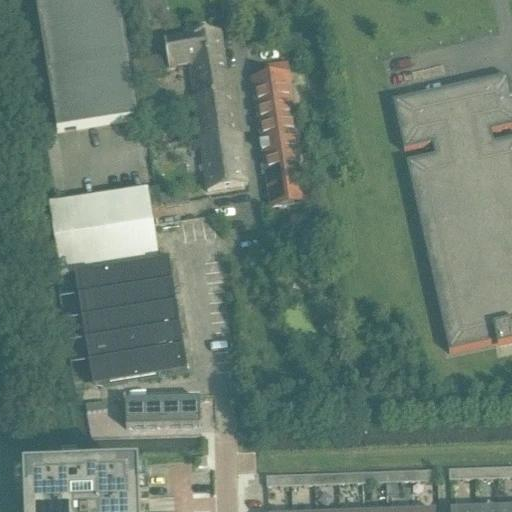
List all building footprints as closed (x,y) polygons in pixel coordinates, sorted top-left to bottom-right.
[(120,0),(35,0),(55,133),(138,120),(120,0)] [(128,0),(132,26),(169,21),(166,0),(128,0)] [(220,36),(166,44),(170,72),(182,70),(182,69),(188,68),(190,81),(225,76),(220,36)] [(161,60),(131,65),(133,77),(144,76),(163,73),(161,60)] [(251,81),(256,121),(293,115),(286,65),(262,69),(263,80),(251,81)] [(225,76),(190,81),(199,142),(239,136),(231,76),(225,76)] [(406,166),(449,357),(511,342),(511,142),(493,146),(491,135),(511,130),(511,98),(508,79),(476,86),(477,90),(424,101),(423,98),(392,105),(403,155),(432,149),(434,160),(406,166)] [(293,115),(256,121),(269,213),(307,207),(293,115)] [(239,136),(199,142),(206,194),(247,188),(239,136)] [(48,207),(53,243),(151,228),(146,191),(144,191),(52,207),(48,207)] [(151,228),(53,243),(59,283),(74,280),(91,385),(98,391),(126,386),(127,386),(187,376),(168,264),(168,263),(157,264),(151,228)] [(180,403),(162,404),(163,431),(181,431),(180,403)] [(198,403),(180,403),(181,431),(200,430),(199,403),(198,403)] [(126,405),(125,405),(126,432),(145,432),(144,404),(126,405)] [(162,404),(144,404),(145,432),(163,431),(162,404)] [(511,472),(496,473),(496,483),(511,482),(511,472)] [(496,473),(472,474),(473,484),(496,483),(496,473)] [(473,484),(472,474),(448,474),(449,484),(473,484)] [(433,475),(408,476),(408,486),(434,485),(433,475)] [(408,476),(384,477),(385,487),(394,486),(408,486),(408,476)] [(139,477),(24,481),(25,511),(140,511),(140,509),(139,477)] [(384,477),(361,478),(361,488),(385,487),(384,477)] [(337,478),(314,479),(314,489),(338,489),(337,478)] [(361,478),(337,478),(338,489),(361,488),(361,478)] [(314,479),(290,480),(290,490),(314,489),(314,479)] [(290,480),(265,481),(266,491),(290,490),(290,480)]
